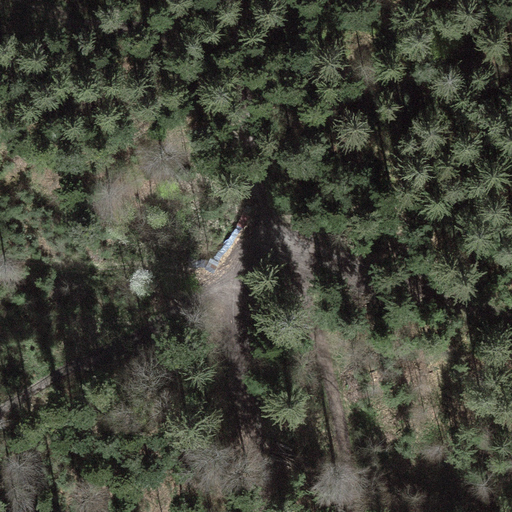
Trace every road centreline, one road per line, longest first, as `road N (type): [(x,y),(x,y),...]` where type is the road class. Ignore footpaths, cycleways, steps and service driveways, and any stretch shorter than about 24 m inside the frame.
road 1 (track): [(224,0),(252,118),(263,511)]
road 2 (track): [(252,118),(308,323),(339,511)]
road 3 (track): [(257,310),(158,306),(40,270),(0,271)]
